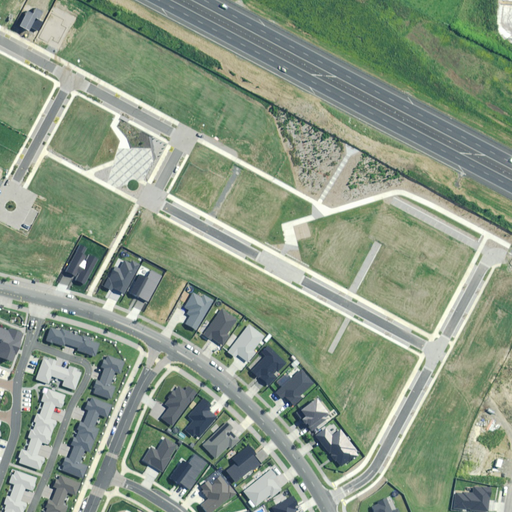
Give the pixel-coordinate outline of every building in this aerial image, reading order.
[(22,12),(14,26),(24,31),(27,27),(35,31),(40,22),(35,20),(39,13),(31,9),(28,15),(22,12)] [(50,13),(36,38),(47,44),(49,40),(58,44),(69,23),(50,13)] [(72,24),(58,50),(65,53),(67,51),(79,58),(91,34),(72,24)] [(93,36),(82,59),(93,64),(91,67),(99,72),(113,46),(93,36)] [(138,60),(124,86),(135,91),(136,88),(145,93),(157,70),(138,60)] [(155,98),(166,103),(178,81),(161,73),(148,97),(154,100),(155,98)] [(36,104),(13,92),(10,99),(5,97),(2,102),(12,107),(12,106),(17,109),(16,111),(25,116),(28,111),(31,113),(36,104)] [(0,113),(0,120),(4,122),(9,124),(8,127),(17,131),(20,126),(23,128),(28,120),(5,107),(1,115),(0,113)] [(9,131),(0,126),(0,143),(8,148),(11,142),(14,143),(18,135),(9,130),(9,131)] [(28,268),(47,233),(39,229),(30,245),(21,240),(10,260),(17,264),(17,262),(28,268)] [(180,237),(171,233),(160,254),(166,258),(163,264),(170,267),(183,243),(178,241),(180,237)] [(47,243),(35,266),(45,271),(46,269),(56,275),(70,250),(62,246),(58,253),(53,250),(55,248),(47,243)] [(84,249),(78,245),(64,272),(73,277),(75,273),(77,275),(73,281),(82,285),(95,260),(87,255),(83,262),(81,261),(84,257),(80,255),(84,249)] [(380,251),(377,257),(388,263),(389,261),(409,272),(414,263),(393,252),(391,256),(380,251)] [(388,263),(377,257),(374,263),(384,269),(382,273),(402,284),(407,276),(387,265),(388,263)] [(110,288),(121,294),(138,265),(130,261),(128,264),(122,261),(118,269),(113,267),(101,288),(108,292),(110,288)] [(137,298),(145,302),(159,277),(149,271),(144,278),(138,275),(127,294),(136,299),(137,298)] [(384,285),(368,277),(360,292),(371,297),(373,293),(378,295),(384,285)] [(401,295),(386,287),(381,296),(385,299),(383,304),(393,309),(401,295)] [(199,298),(191,293),(182,308),(187,311),(185,315),(188,316),(182,325),(193,331),(211,301),(201,295),(199,298)] [(220,309),(201,336),(208,341),(210,339),(220,346),(227,336),(225,334),(235,320),(220,309)] [(235,355),(246,363),(253,353),(251,351),(262,337),(247,325),(226,353),(233,358),(235,355)] [(50,326),(46,340),(60,345),(61,341),(77,346),(76,350),(92,355),(97,341),(92,339),(92,337),(77,332),(76,334),(50,326)] [(357,332),(350,328),(338,350),(343,353),(342,354),(347,357),(354,345),(355,346),(360,338),(355,336),(357,332)] [(0,362),(9,366),(20,338),(6,333),(5,335),(0,333),(0,362)] [(367,342),(362,339),(357,347),(359,348),(353,361),(358,364),(359,362),(364,364),(376,343),(369,339),(367,342)] [(257,377),(267,386),(275,378),(271,375),(274,371),(276,373),(284,363),(266,347),(260,353),(264,357),(249,373),(256,379),(257,377)] [(374,359),(369,368),(394,382),(402,369),(404,370),(409,361),(388,349),(382,358),(385,360),(383,364),(374,359)] [(124,361),(107,354),(105,359),(103,358),(100,366),(104,367),(99,380),(97,379),(93,388),(94,388),(93,392),(110,399),(115,385),(110,384),(114,372),(120,373),(124,361)] [(48,360),(43,358),(36,378),(49,383),(52,375),(64,379),(62,384),(75,389),(81,372),(76,370),(77,368),(69,365),(68,369),(55,364),(57,360),(48,357),(48,360)] [(280,388),(274,393),(280,400),(283,398),(291,407),(300,399),(298,397),(312,384),(299,370),(289,379),(285,374),(275,383),(280,388)] [(363,381),(355,395),(380,409),(385,400),(387,401),(395,387),(382,380),(381,383),(375,380),(371,386),(363,381)] [(61,407),(65,394),(45,387),(41,401),(43,402),(39,413),(36,413),(28,437),(30,438),(26,450),(21,448),(17,458),(20,459),(19,462),(40,470),(44,457),(37,454),(42,442),(48,444),(56,420),(51,418),(55,405),(61,407)] [(159,419),(170,426),(188,402),(189,403),(192,398),(191,398),(195,393),(186,387),(183,392),(177,387),(173,392),(171,391),(166,398),(167,399),(163,405),(167,408),(159,419)] [(111,404),(91,397),(89,401),(88,400),(85,408),(89,409),(84,422),(79,421),(77,429),(79,429),(76,437),(73,436),(71,444),(73,445),(69,458),(65,456),(62,464),(64,465),(62,470),(82,477),(86,465),(79,463),(84,449),(90,451),(99,427),(94,425),(98,414),(107,417),(111,404)] [(193,435),(197,439),(215,418),(206,410),(209,406),(201,400),(186,417),(191,421),(183,431),(191,438),(193,435)] [(312,400),(294,414),(299,421),(297,422),(301,426),(302,425),(305,429),(306,428),(309,432),(325,420),(323,418),(327,415),(322,407),(319,409),(312,400)] [(348,436),(362,444),(373,424),(374,424),(380,413),(356,400),(351,409),(360,414),(358,417),(357,417),(352,425),(350,425),(346,432),(350,434),(348,436)] [(225,423),(200,446),(213,460),(226,447),(229,449),(238,441),(228,431),(231,429),(225,423)] [(324,429),(314,437),(333,462),(334,461),(339,468),(346,462),(347,464),(356,457),(352,451),(353,451),(338,431),(330,437),(324,429)] [(149,465),(160,472),(169,459),(167,458),(175,446),(163,438),(155,451),(149,448),(140,461),(148,466),(149,465)] [(224,472),(233,484),(250,470),(251,471),(259,465),(252,457),(253,456),(246,447),(230,460),(234,465),(224,472)] [(179,485),(187,491),(194,482),(192,481),(205,464),(193,456),(186,465),(181,461),(168,479),(178,486),(179,485)] [(121,465),(116,463),(110,478),(114,479),(121,465)] [(38,476),(14,467),(10,480),(15,482),(10,496),(5,494),(2,502),(7,503),(3,511),(23,511),(27,502),(21,500),(25,488),(33,490),(38,476)] [(269,471),(242,493),(253,507),(267,495),(269,498),(279,490),(271,480),(274,478),(269,471)] [(79,482),(60,475),(58,479),(56,478),(53,486),(57,487),(52,500),(48,499),(45,507),(47,508),(45,511),(64,511),(67,505),(63,504),(67,492),(75,494),(79,482)] [(198,505),(203,511),(209,511),(226,499),(227,499),(234,494),(227,486),(226,487),(218,477),(211,483),(213,485),(210,487),(206,482),(199,488),(201,491),(199,492),(205,499),(198,505)] [(453,493),(452,509),(486,511),(487,497),(488,497),(489,488),(479,487),(479,488),(471,487),(470,493),(460,492),(460,494),(453,493)] [(291,496),(270,508),(271,511),(293,511),(291,508),(296,505),(291,496)] [(396,511),(396,509),(390,511),(384,498),(375,502),(376,504),(369,507),(371,511),(396,511)] [(152,511),(155,503),(145,500),(141,511),(143,511),(152,511)]
